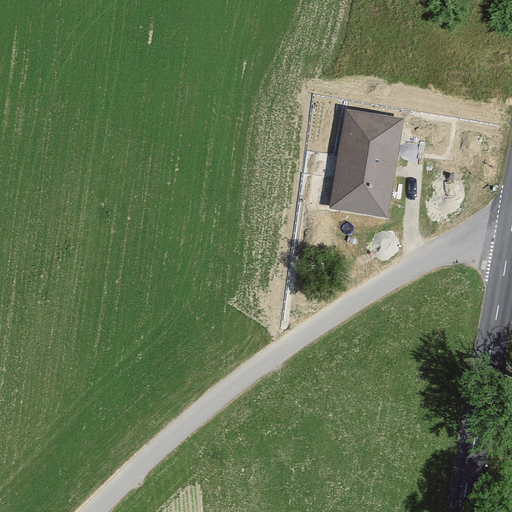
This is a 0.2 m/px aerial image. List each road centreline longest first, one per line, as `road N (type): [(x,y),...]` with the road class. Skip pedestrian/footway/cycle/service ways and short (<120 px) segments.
road 1 (unclassified): [(511,222),(415,265),(203,409),(97,511)]
road 2 (secondary): [(511,222),(460,511)]
